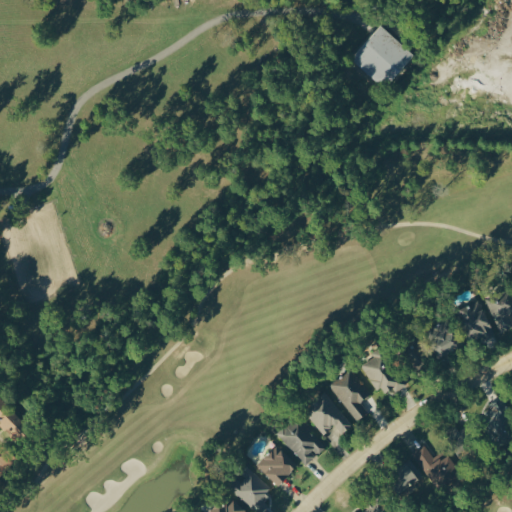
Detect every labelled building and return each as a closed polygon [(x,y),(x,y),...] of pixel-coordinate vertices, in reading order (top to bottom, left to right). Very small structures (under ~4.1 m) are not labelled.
[(414,53),(380,24),(351,57),(385,87),(414,53)] [(511,313),(511,288),(511,287),(486,297),(494,320),(511,313)] [(492,336),(484,300),(459,306),(468,342),(492,336)] [(462,345),(451,318),(432,326),(443,353),(462,345)] [(382,396),(400,386),(395,378),(399,375),(381,347),(371,352),(374,357),(362,364),(382,396)] [(355,417),(364,409),(359,403),(371,394),(350,367),(329,384),(355,417)] [(303,410),(323,434),(335,424),(341,432),(351,424),(325,392),(303,410)] [(0,423),(18,440),(31,427),(0,397),(0,423)] [(511,435),(511,417),(504,397),(482,406),(495,441),(511,435)] [(277,434),(306,465),(326,446),(297,415),(277,434)] [(256,465),(279,486),(298,464),(276,444),(256,465)] [(434,457),(423,444),(411,454),(440,488),(460,471),(442,450),(434,457)] [(420,478),(406,462),(389,477),(403,493),(420,478)] [(255,510),(273,489),(245,464),(239,471),(243,476),(232,488),(255,510)] [(245,511),(226,493),(208,511),(245,511)] [(385,511),(384,498),(367,499),(368,511),(360,511),(380,511),(381,511),(385,511)]
